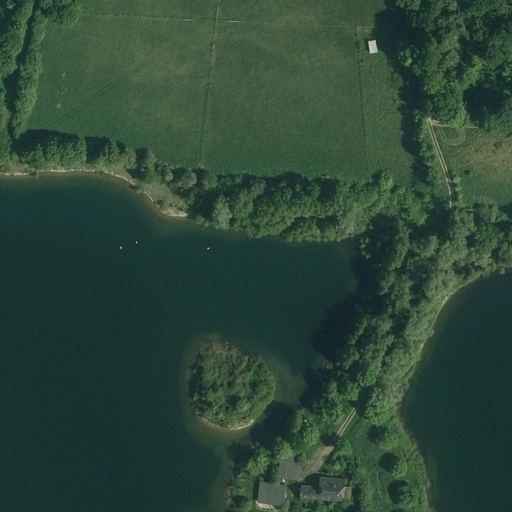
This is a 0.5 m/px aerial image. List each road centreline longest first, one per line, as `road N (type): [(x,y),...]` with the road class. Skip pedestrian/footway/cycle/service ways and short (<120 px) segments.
road 1 (track): [(425,111),(448,183),(449,218),(366,390),(314,469)]
road 2 (track): [(9,158),(14,82),(33,0)]
